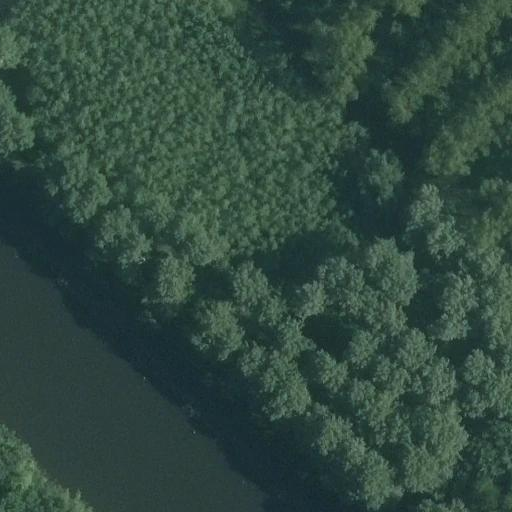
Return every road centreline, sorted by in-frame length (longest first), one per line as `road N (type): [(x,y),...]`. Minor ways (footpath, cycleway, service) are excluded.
road 1 (track): [(0,156),(366,511)]
road 2 (track): [(395,511),(511,399)]
